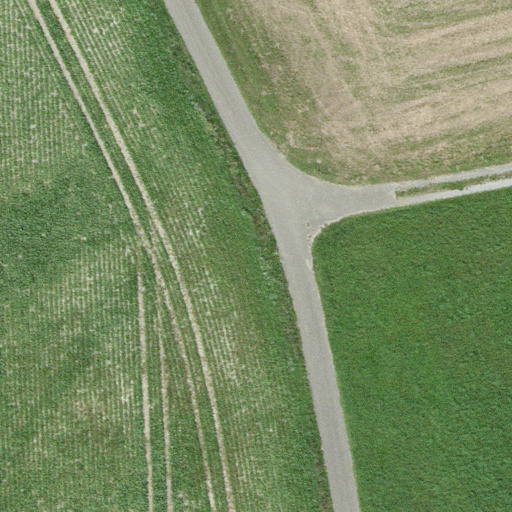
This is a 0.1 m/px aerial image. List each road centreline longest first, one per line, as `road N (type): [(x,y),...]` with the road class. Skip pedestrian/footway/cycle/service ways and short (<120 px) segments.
road 1 (track): [(183,0),(288,209),(358,511)]
road 2 (track): [(288,209),(511,180)]
